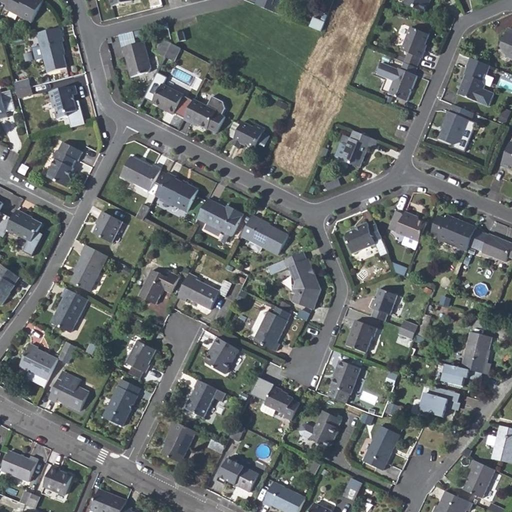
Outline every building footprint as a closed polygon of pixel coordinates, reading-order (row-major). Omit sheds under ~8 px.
[(0,0),(7,4),(5,7),(31,20),(41,0),(0,0)] [(281,0),(258,0),(256,6),(281,16),(286,2),(281,0)] [(404,0),(403,4),(422,12),(427,1),(429,1),(429,0),(404,0)] [(324,22),(312,17),(308,27),(320,31),(324,22)] [(59,27),(36,33),(39,45),(32,47),(35,59),(43,57),(47,72),(65,67),(61,51),(63,50),(61,41),(63,41),(59,27)] [(401,50),(407,52),(419,57),(421,58),(424,50),(423,49),(429,34),(410,27),(401,50)] [(506,56),(511,58),(511,31),(508,30),(501,47),(506,56)] [(182,31),(173,34),(175,41),(184,38),(182,31)] [(164,42),(159,39),(154,50),(158,53),(164,42)] [(165,56),(172,43),(165,39),(164,42),(158,53),(165,56)] [(143,41),(120,47),(122,55),(124,55),(130,76),(149,71),(150,68),(143,41)] [(172,43),(165,56),(174,61),(181,47),(172,43)] [(407,52),(403,62),(415,67),(419,57),(407,52)] [(490,65),(470,57),(466,66),(466,67),(464,73),(465,74),(463,78),(463,80),(462,85),(460,84),(457,93),(488,106),(493,93),(482,89),(484,84),(482,80),(485,74),(486,74),(488,69),(490,65)] [(415,67),(403,62),(400,69),(397,68),(381,62),(376,73),(392,80),(387,92),(406,100),(416,75),(413,74),(416,67),(415,67)] [(158,71),(145,96),(169,108),(168,110),(175,114),(176,113),(186,118),(195,100),(164,83),(168,76),(158,71)] [(28,78),(14,82),(16,89),(30,86),(28,78)] [(74,85),(49,92),(53,107),(55,107),(57,118),(67,116),(69,126),(83,122),(78,100),(74,101),(72,94),(76,93),(74,85)] [(30,86),(16,89),(18,96),(32,93),(30,86)] [(12,89),(4,91),(9,111),(17,109),(12,89)] [(186,118),(185,119),(192,123),(193,121),(199,123),(208,128),(209,127),(218,132),(226,116),(223,115),(226,108),(224,101),(213,95),(208,105),(196,99),(195,100),(186,118)] [(473,112),(452,104),(449,110),(448,110),(442,124),(443,125),(438,137),(454,143),(453,146),(464,150),(474,122),(470,120),(473,112)] [(506,122),(511,110),(504,108),(499,120),(506,122)] [(244,123),(233,145),(240,149),(243,144),(246,146),(247,144),(256,149),(257,147),(263,134),(266,129),(257,124),(254,128),(244,123)] [(377,141),(353,131),(348,145),(342,160),(360,167),(368,147),(374,149),(377,141)] [(263,134),(257,147),(264,151),(271,137),(263,134)] [(72,178),(70,174),(72,171),(74,167),(72,166),(76,159),(77,160),(82,151),(63,141),(58,150),(56,149),(52,157),(55,158),(46,175),(67,186),(72,178)] [(342,160),(348,145),(340,142),(334,157),(342,160)] [(511,142),(502,165),(510,168),(511,166),(511,142)] [(132,156),(121,177),(149,191),(161,168),(154,165),(153,167),(132,156)] [(168,173),(156,195),(187,211),(198,189),(189,184),(188,185),(176,179),(177,177),(168,173)] [(207,199),(197,219),(231,236),(242,214),(227,205),(225,208),(224,210),(214,205),(215,203),(207,199)] [(143,203),(136,215),(143,219),(150,207),(143,203)] [(17,210),(7,230),(29,241),(23,252),(33,256),(44,234),(38,232),(42,224),(25,216),(25,214),(17,210)] [(101,218),(94,232),(112,241),(123,220),(104,210),(99,217),(101,218)] [(416,219),(413,218),(413,215),(404,212),(403,213),(395,210),(387,228),(403,235),(418,241),(426,223),(416,219)] [(252,216),(241,237),(250,241),(247,247),(259,253),(261,248),(277,256),(287,237),(269,227),(269,226),(252,216)] [(438,239),(467,251),(477,227),(448,216),(446,219),(439,216),(432,232),(439,235),(438,239)] [(375,242),(369,227),(368,223),(360,226),(360,227),(347,233),(346,237),(353,254),(376,244),(375,242)] [(375,224),(369,227),(375,242),(382,239),(375,224)] [(504,243),(505,240),(489,234),(482,251),(506,261),(508,256),(511,257),(511,245),(511,246),(504,243)] [(418,241),(403,235),(400,243),(415,249),(418,241)] [(77,269),(75,273),(70,281),(88,291),(107,256),(86,244),(80,255),(81,255),(75,267),(77,269)] [(303,253),(284,260),(287,268),(289,268),(296,284),(293,293),(296,295),(293,304),(313,311),(320,293),(314,275),(312,275),(310,269),(311,267),(308,260),(306,260),(303,253)] [(284,260),(265,267),(268,276),(287,268),(284,260)] [(19,277),(1,264),(0,266),(0,304),(1,306),(7,297),(7,296),(15,286),(14,285),(19,277)] [(151,271),(139,297),(156,305),(163,291),(171,295),(179,277),(171,274),(168,279),(151,271)] [(189,274),(177,298),(185,302),(187,300),(210,311),(218,292),(195,281),(197,278),(189,274)] [(225,280),(220,294),(227,296),(232,282),(225,280)] [(88,300),(65,288),(61,297),(64,298),(57,311),(59,312),(53,323),(70,332),(75,322),(76,323),(88,300)] [(373,311),(371,318),(384,323),(386,316),(389,317),(396,297),(379,290),(371,310),(373,311)] [(268,313),(254,342),(276,353),(280,346),(277,344),(287,323),(286,322),(290,315),(276,308),(273,316),(268,313)] [(355,323),(346,347),(366,354),(372,338),(374,339),(377,330),(355,323)] [(414,335),(417,328),(403,323),(400,329),(414,335)] [(412,342),(414,335),(400,329),(398,336),(412,342)] [(492,336),(471,331),(462,368),(471,370),(480,373),(488,375),(490,364),(486,363),(492,336)] [(215,348),(206,365),(225,376),(239,352),(218,339),(214,347),(215,348)] [(138,341),(127,363),(145,372),(149,365),(148,364),(155,350),(138,341)] [(58,359),(68,363),(76,347),(66,342),(58,359)] [(90,343),(86,352),(93,356),(98,347),(90,343)] [(26,357),(24,357),(20,366),(31,371),(28,376),(29,379),(44,387),(58,359),(39,349),(39,348),(31,344),(26,354),(27,354),(27,356),(26,357)] [(332,388),(328,399),(345,406),(349,395),(351,395),(360,370),(340,363),(337,371),(331,387),(332,388)] [(462,368),(446,365),(443,381),(464,387),(466,378),(469,379),(471,370),(462,368)] [(479,381),(480,373),(471,370),(469,379),(479,381)] [(67,373),(64,379),(78,386),(81,380),(67,373)] [(78,386),(64,379),(59,378),(49,398),(57,402),(58,400),(80,410),(89,392),(78,386)] [(123,426),(131,409),(129,408),(131,405),(133,406),(138,396),(137,395),(140,388),(122,379),(104,417),(123,426)] [(218,391),(199,381),(195,389),(197,390),(193,396),(195,397),(193,401),(190,400),(186,409),(204,418),(214,398),(222,402),(226,395),(218,391)] [(290,423),(298,405),(292,402),(292,401),(286,398),(287,396),(281,393),(281,392),(273,389),(264,407),(275,412),(284,417),(283,420),(290,423)] [(437,392),(435,399),(454,404),(462,406),(464,399),(437,392)] [(435,399),(431,398),(426,413),(447,418),(450,410),(452,411),(454,404),(435,399)] [(462,406),(454,404),(452,411),(463,413),(464,407),(462,406)] [(275,412),(264,407),(262,406),(259,411),(260,414),(271,419),(275,412)] [(318,446),(327,450),(332,441),(330,440),(332,436),(334,437),(338,429),(336,429),(340,421),(323,412),(314,429),(305,424),(302,425),(298,432),(300,435),(309,439),(316,442),(318,446)] [(249,419),(242,416),(238,424),(245,428),(249,419)] [(196,432),(172,421),(168,429),(171,430),(164,443),(165,444),(161,454),(181,464),(194,436),(196,432)] [(236,425),(230,439),(237,443),(244,429),(236,425)] [(379,426),(363,461),(382,470),(390,452),(389,451),(391,448),(392,448),(398,434),(379,426)] [(511,429),(499,427),(491,459),(511,464),(511,462),(511,429)] [(209,447),(222,454),(225,447),(212,441),(209,447)] [(471,451),(466,449),(461,455),(468,458),(471,451)] [(9,454),(2,473),(29,484),(38,462),(31,459),(29,462),(9,454)] [(229,458),(218,483),(224,486),(226,482),(249,494),(258,476),(235,465),(236,462),(229,458)] [(496,471),(473,461),(470,469),(473,470),(464,490),(483,499),(496,471)] [(312,462),(308,471),(315,475),(319,466),(312,462)] [(53,468),(44,489),(65,498),(73,479),(59,473),(60,471),(53,468)] [(352,478),(343,496),(354,501),(363,483),(352,478)] [(271,506),(285,511),(298,511),(306,497),(273,482),(262,504),(271,507),(271,506)] [(100,491),(99,494),(112,499),(113,496),(100,491)] [(438,511),(435,511),(433,511),(466,511),(468,511),(469,511),(473,504),(446,492),(439,507),(438,508),(439,509),(438,511)] [(22,506),(28,508),(33,497),(26,494),(22,506)] [(99,494),(92,511),(93,511),(92,511),(124,511),(126,507),(128,502),(113,496),(112,499),(99,494)] [(33,497),(28,508),(36,511),(40,499),(33,497)] [(315,503),(310,511),(331,511),(332,511),(315,503)]
